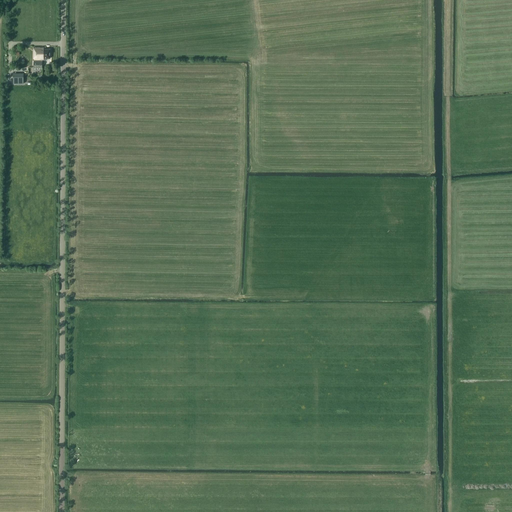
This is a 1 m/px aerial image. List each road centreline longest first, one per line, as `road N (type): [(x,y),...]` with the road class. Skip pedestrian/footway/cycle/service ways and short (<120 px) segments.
road 1 (tertiary): [(62,511),(63,0)]
road 2 (track): [(449,511),(449,0)]
